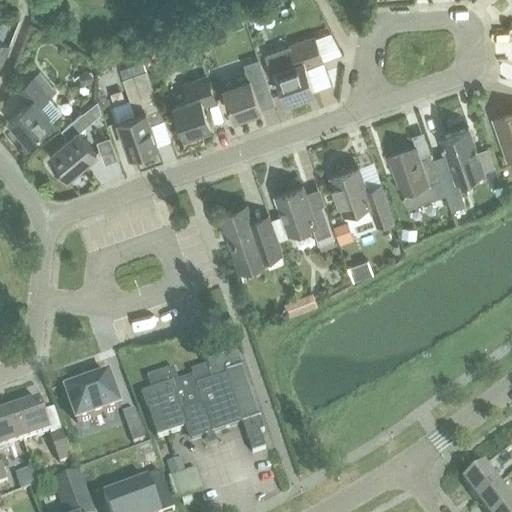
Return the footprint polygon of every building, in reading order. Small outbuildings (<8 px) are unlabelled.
[(244,23),(241,14),(229,18),(232,28),(244,23)] [(0,35),(10,40),(16,27),(4,22),(0,32),(0,35)] [(286,101),(315,91),(307,67),(324,62),(315,37),(266,54),(272,72),(276,70),(286,101)] [(0,38),(0,70),(11,43),(0,38)] [(148,62),(161,57),(156,45),(144,50),(148,62)] [(250,81),(223,90),(234,120),(261,111),(254,93),(269,88),(259,59),(244,64),(250,81)] [(130,99),(113,105),(119,121),(130,155),(158,146),(151,125),(164,120),(155,94),(146,70),(123,78),(130,99)] [(83,73),(81,77),(82,81),(86,84),(91,83),(93,79),(92,74),(88,72),(83,73)] [(28,104),(10,119),(29,142),(53,122),(52,120),(63,112),(52,99),(53,98),(48,92),(53,88),(40,73),(18,92),(28,104)] [(203,105),(216,101),(207,77),(184,85),(189,101),(174,106),(184,136),(211,127),(203,105)] [(70,140),(50,156),(67,177),(96,153),(80,133),(102,114),(98,101),(84,112),(83,111),(61,129),(62,130),(70,140)] [(511,113),(495,119),(510,161),(511,159),(511,113)] [(448,155),(434,159),(442,181),(441,181),(443,186),(446,196),(446,195),(452,211),(466,206),(457,181),(484,171),(496,167),(489,149),(478,153),(469,128),(442,138),(448,155)] [(417,147),(389,157),(407,209),(446,196),(441,181),(436,166),(432,156),(432,154),(421,158),(417,147)] [(359,166),(331,176),(345,214),(369,206),(377,228),(395,222),(390,209),(382,184),(378,185),(367,189),(359,166)] [(303,186),(276,195),(280,207),(282,213),(289,234),(312,226),(319,246),(335,240),(322,204),(311,208),(305,192),(303,186)] [(278,238),(270,217),(270,215),(252,221),(247,206),(220,215),(236,260),(250,255),(254,267),(267,263),(266,259),(283,254),(278,238)] [(355,242),(349,222),(333,227),(340,247),(355,242)] [(402,227),(401,237),(415,238),(416,229),(402,227)] [(352,263),(358,279),(377,272),(371,256),(352,263)] [(318,289),(288,299),(293,315),(323,305),(318,289)] [(260,419),(243,368),(237,351),(207,361),(209,367),(191,373),(193,378),(178,383),(174,370),(148,379),(152,392),(143,395),(158,439),(187,430),(191,441),(192,441),(242,424),(243,425),(247,438),(252,454),(266,450),(260,433),(264,432),(259,419),(260,419)] [(110,377),(66,393),(77,425),(121,410),(110,377)] [(13,412),(23,442),(50,433),(40,402),(13,412)] [(129,413),(123,415),(128,429),(139,426),(134,411),(129,413)] [(0,450),(23,442),(13,412),(0,416),(0,450)] [(61,463),(72,459),(63,433),(52,437),(61,463)] [(0,484),(8,482),(0,457),(0,484)] [(172,476),(185,472),(181,461),(168,465),(172,476)] [(40,468),(22,470),(24,488),(42,486),(40,468)] [(203,490),(196,468),(185,472),(172,476),(171,477),(179,499),(203,490)] [(478,504),(500,488),(486,468),(463,485),(478,504)] [(78,473),(54,482),(65,511),(92,511),(84,487),(78,473)] [(125,491),(104,499),(109,511),(172,511),(175,511),(170,498),(161,474),(146,479),(147,483),(125,491)] [(506,511),(511,508),(511,503),(500,488),(478,504),(483,511),(506,511)] [(214,511),(235,511),(224,492),(208,501),(214,511)]
